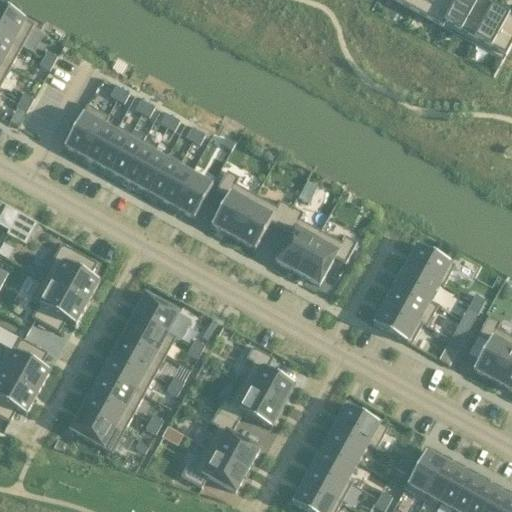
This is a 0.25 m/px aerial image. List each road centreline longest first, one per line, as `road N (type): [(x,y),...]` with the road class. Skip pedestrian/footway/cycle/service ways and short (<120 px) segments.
road 1 (residential): [(144,245),(30,456)]
road 2 (residential): [(144,245),(330,349)]
road 3 (residential): [(344,356),(511,447)]
road 4 (residential): [(344,356),(258,511)]
road 5 (residential): [(0,166),(144,245)]
road 6 (residential): [(389,242),(330,349)]
